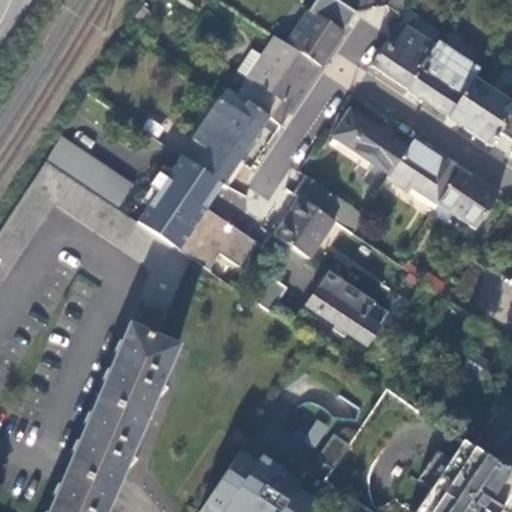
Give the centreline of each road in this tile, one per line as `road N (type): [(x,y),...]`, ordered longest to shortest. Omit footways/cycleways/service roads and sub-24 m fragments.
road 1 (residential): [(511,186),(342,72)]
road 2 (residential): [(342,72),(251,210)]
